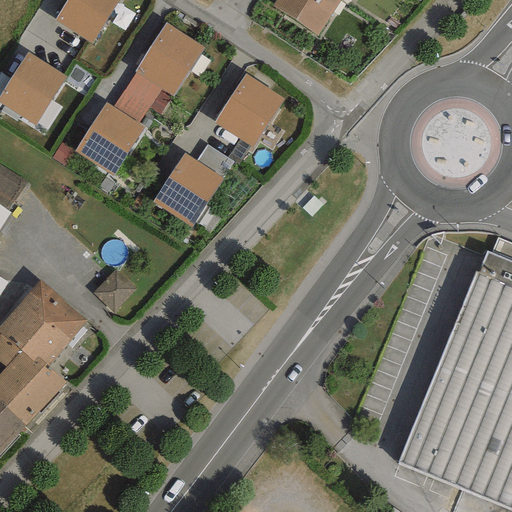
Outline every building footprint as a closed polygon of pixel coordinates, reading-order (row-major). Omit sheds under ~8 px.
[(117,0),(67,0),(54,20),(90,43),(117,0)] [(339,0),(275,0),(271,6),(317,36),(339,0)] [(204,47),(165,23),(134,72),(135,72),(161,89),(173,96),(204,47)] [(65,77),(27,53),(0,93),(0,104),(34,126),(65,77)] [(135,72),(113,107),(138,123),(161,89),(135,72)] [(245,74),(213,122),(251,147),(283,99),(245,74)] [(113,107),(106,103),(74,152),(112,176),(143,126),(138,123),(113,107)] [(206,145),(196,161),(223,178),(233,163),(206,145)] [(196,161),(184,153),(152,202),(191,228),(223,178),(196,161)] [(0,230),(11,213),(0,206),(0,230)] [(511,245),(499,240),(409,462),(511,502),(511,245)] [(140,295),(118,275),(97,298),(119,318),(140,295)] [(40,281),(0,325),(0,334),(0,335),(0,334),(0,363),(4,368),(0,372),(0,402),(25,425),(63,383),(46,365),(86,321),(40,281)] [(0,452),(25,425),(0,402),(0,452)]
